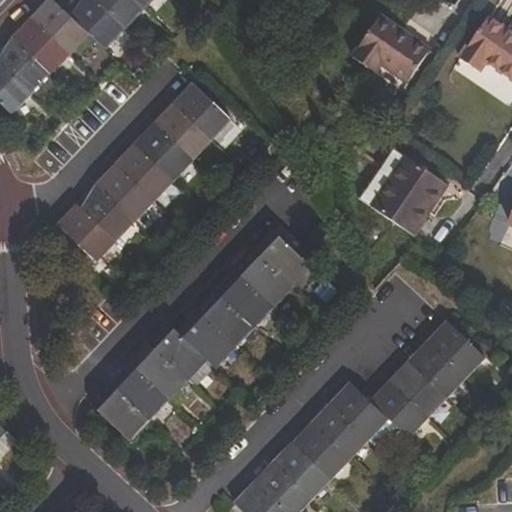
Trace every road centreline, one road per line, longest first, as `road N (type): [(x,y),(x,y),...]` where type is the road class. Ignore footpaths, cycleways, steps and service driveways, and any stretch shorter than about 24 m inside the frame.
road 1 (unknown): [(92,459),(416,151)]
road 2 (residential): [(142,511),(34,402),(8,332),(8,226),(0,206)]
